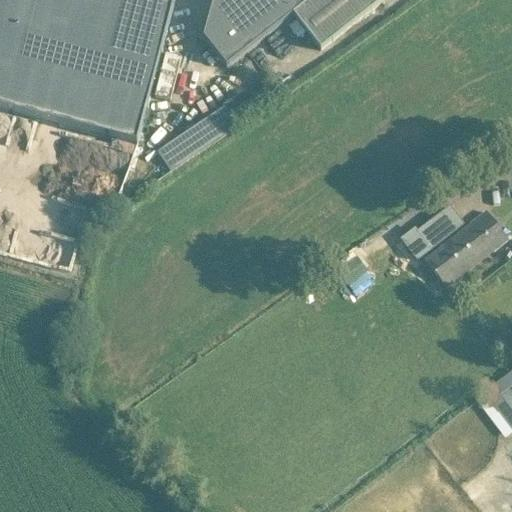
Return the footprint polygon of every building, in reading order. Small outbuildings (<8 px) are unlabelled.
[(0,0),(0,111),(118,142),(137,147),(174,7),(173,7),(145,0),(0,0)] [(315,0),(213,0),(203,40),(227,70),(228,69),(293,18),(315,0)] [(315,0),(293,18),(321,52),(383,3),(380,0),(315,0)] [(242,95),(222,109),(235,128),(255,114),(242,95)] [(412,232),(399,243),(414,263),(460,228),(447,210),(414,235),(412,232)] [(470,228),(425,263),(446,291),(508,242),(487,215),(470,228)] [(511,372),(483,395),(511,432),(511,372)]
